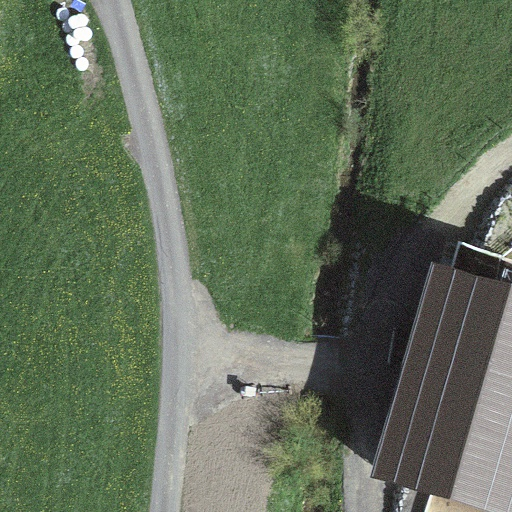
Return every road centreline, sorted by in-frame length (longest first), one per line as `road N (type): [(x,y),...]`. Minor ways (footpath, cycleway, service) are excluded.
road 1 (track): [(109,0),(157,163),(179,300),(164,511)]
road 2 (track): [(180,351),(376,370),(422,308),(511,222)]
road 3 (track): [(376,370),(371,399),(383,511)]
